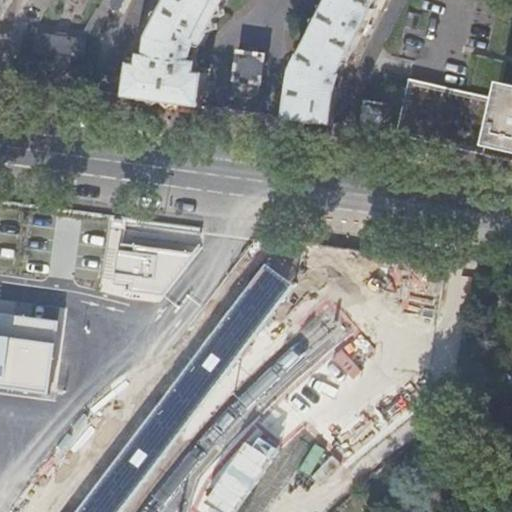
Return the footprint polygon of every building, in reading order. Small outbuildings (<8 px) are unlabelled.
[(126,98),(202,108),(205,75),(197,74),(198,63),(193,62),(193,58),(196,59),(200,47),(197,46),(198,42),(204,45),(226,0),(166,0),(154,26),(155,27),(149,40),(146,56),(141,56),(139,66),(131,65),(126,98)] [(287,119),(334,125),(338,89),(339,90),(342,79),(342,78),(343,75),(342,74),(355,48),(356,49),(364,34),(366,36),(372,25),(369,24),(377,9),(375,8),(379,0),(328,0),(313,30),(314,31),(301,56),(300,55),(293,68),(288,97),(289,98),(287,119)] [(66,34),(58,33),(54,36),(37,34),(35,54),(44,55),(44,63),(51,73),(57,73),(63,74),(71,67),(73,59),(83,60),(85,40),(70,38),(66,34)] [(235,81),(236,81),(235,91),(241,98),(246,98),(252,99),(259,93),(260,84),(261,84),(265,56),(260,56),(256,49),(249,49),(243,53),(238,53),(235,81)] [(407,80),(396,135),(440,146),(511,161),(511,85),(502,84),(498,99),(407,80)] [(380,131),(393,104),(365,102),(362,129),(380,131)]
